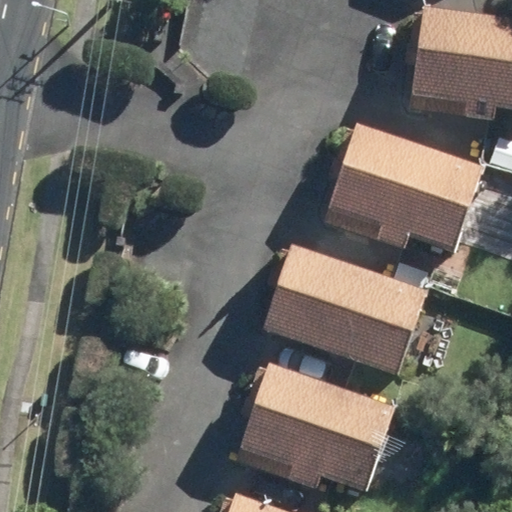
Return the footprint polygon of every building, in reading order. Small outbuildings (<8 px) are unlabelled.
[(511,24),(421,15),(412,106),(511,116),(511,24)] [(327,216),(333,218),(330,226),(406,250),(409,241),(459,256),(485,173),(352,133),(327,216)] [(426,294),(294,249),(266,332),(397,377),(426,294)] [(394,413),(270,368),(241,449),(364,494),(394,413)] [(275,511),(232,496),(226,511),(275,511)]
